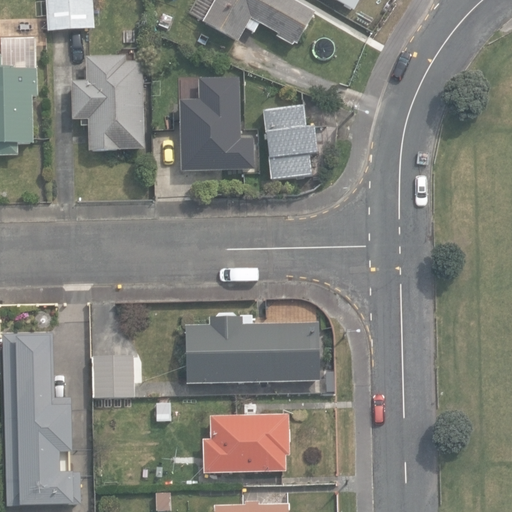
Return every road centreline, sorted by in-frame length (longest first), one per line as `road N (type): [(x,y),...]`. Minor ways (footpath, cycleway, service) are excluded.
road 1 (residential): [(0,253),(395,242)]
road 2 (residential): [(403,511),(395,242)]
road 3 (residential): [(395,242),(410,102),(443,41),(482,0)]
